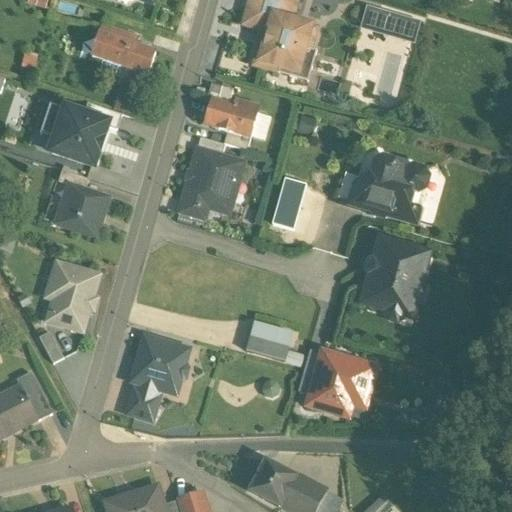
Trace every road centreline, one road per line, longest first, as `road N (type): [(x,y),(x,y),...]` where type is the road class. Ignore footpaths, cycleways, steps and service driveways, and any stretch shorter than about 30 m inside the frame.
road 1 (residential): [(157,454),(448,451)]
road 2 (residential): [(80,471),(141,228)]
road 3 (residential): [(141,228),(200,0)]
road 4 (residential): [(322,281),(141,228)]
